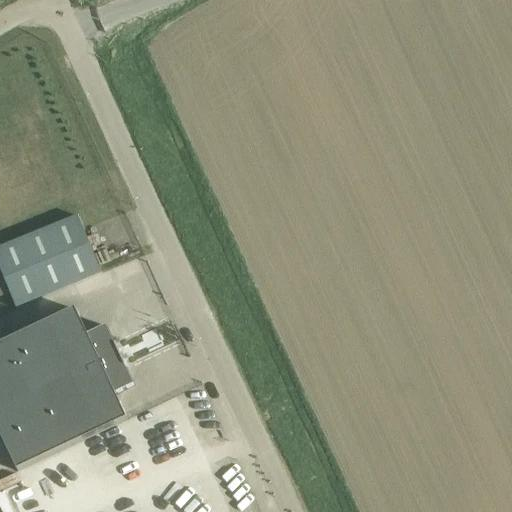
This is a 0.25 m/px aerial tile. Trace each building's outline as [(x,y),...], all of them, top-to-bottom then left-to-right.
[(0,269),(5,282),(0,284),(0,297),(10,293),(16,309),(101,274),(78,217),(0,248),(0,269)] [(136,262),(115,271),(120,281),(141,272),(136,262)] [(109,272),(76,286),(80,296),(113,283),(109,272)] [(76,310),(0,345),(0,435),(18,473),(129,421),(116,395),(134,386),(125,367),(126,367),(124,361),(123,362),(118,352),(119,351),(116,346),(115,346),(106,327),(89,336),(76,310)] [(141,411),(161,401),(157,392),(137,401),(141,411)]
